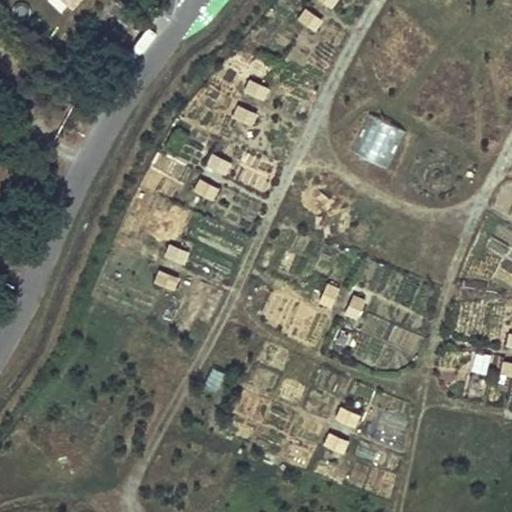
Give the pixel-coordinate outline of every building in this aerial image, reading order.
[(305,6),(298,18),(317,29),(324,18),(305,6)] [(250,78),(245,90),(265,99),(270,86),(250,78)] [(239,103),(234,116),(254,124),(259,111),(239,103)] [(403,130),(367,114),(351,152),(387,167),(403,130)] [(213,151),(207,163),(226,173),(233,161),(213,151)] [(201,176),(195,188),(214,198),(221,186),(201,176)] [(172,242),(166,255),(186,264),(192,251),(172,242)] [(161,267),(155,280),(176,289),(181,276),(161,267)] [(342,286),(329,281),(320,301),(333,307),(342,286)] [(368,297),(355,291),(346,312),(359,317),(368,297)] [(511,360),(505,359),(502,373),(511,374),(511,360)] [(341,404),(336,417),(356,426),(362,413),(341,404)] [(331,431),(325,443),(345,452),(351,440),(331,431)]
